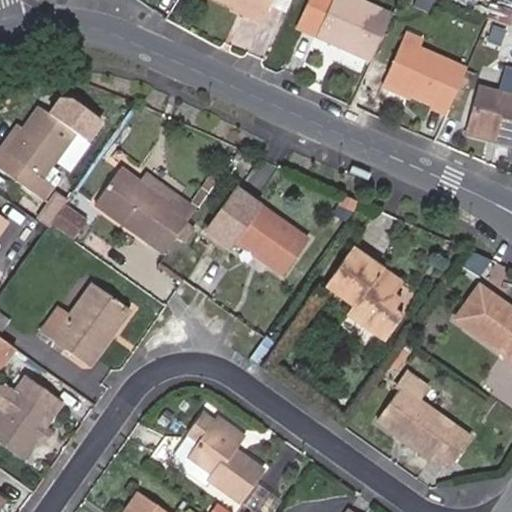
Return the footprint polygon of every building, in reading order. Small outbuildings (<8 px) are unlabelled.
[(208,0),(223,6),(225,0),(227,0),(256,12),(261,0),(208,0)] [(227,0),(225,0),(223,6),(221,10),(251,23),(256,12),(227,0)] [(311,35),(367,58),(388,9),(365,0),(307,0),(295,28),(311,35)] [(400,29),(397,36),(417,45),(420,37),(400,29)] [(376,82),(441,110),(461,64),(417,45),(397,36),(376,82)] [(511,91),(511,67),(504,65),(497,87),(511,91)] [(511,96),(471,88),(461,127),(493,134),(491,142),(511,147),(511,96)] [(20,131),(0,158),(0,174),(37,202),(48,186),(38,179),(72,133),(37,108),(20,131)] [(0,144),(0,158),(20,131),(13,126),(0,144)] [(459,135),(491,142),(493,134),(461,127),(459,135)] [(56,163),(47,179),(59,187),(69,171),(56,163)] [(141,185),(124,172),(97,208),(163,258),(199,210),(178,195),(170,206),(141,185)] [(149,174),(141,185),(170,206),(178,195),(149,174)] [(307,243),(232,191),(201,234),(225,251),(230,243),(281,279),(307,243)] [(35,222),(44,229),(50,222),(62,203),(66,199),(55,192),(35,222)] [(62,203),(50,222),(74,239),(87,220),(62,203)] [(385,308),(394,296),(403,283),(351,247),(322,290),(346,307),(366,320),(359,330),(382,347),(401,320),(394,315),(385,308)] [(100,332),(119,303),(92,285),(70,315),(51,343),(88,368),(109,337),(100,332)] [(511,315),(473,289),(451,322),(511,363),(511,315)] [(402,302),(394,296),(385,308),(394,315),(402,302)] [(129,310),(119,303),(100,332),(109,337),(129,310)] [(0,334),(13,315),(0,306),(0,334)] [(38,334),(51,343),(70,315),(57,307),(38,334)] [(366,320),(346,307),(339,316),(359,330),(366,320)] [(0,365),(13,351),(0,341),(0,365)] [(429,395),(407,380),(397,396),(403,400),(380,433),(430,468),(435,461),(453,473),(471,445),(419,409),(429,395)] [(59,405),(24,381),(0,414),(0,445),(21,461),(59,405)] [(226,450),(236,436),(211,418),(208,423),(194,414),(178,438),(188,445),(171,471),(195,488),(201,478),(235,501),(256,470),(226,450)] [(124,511),(160,511),(137,495),(124,511)]
